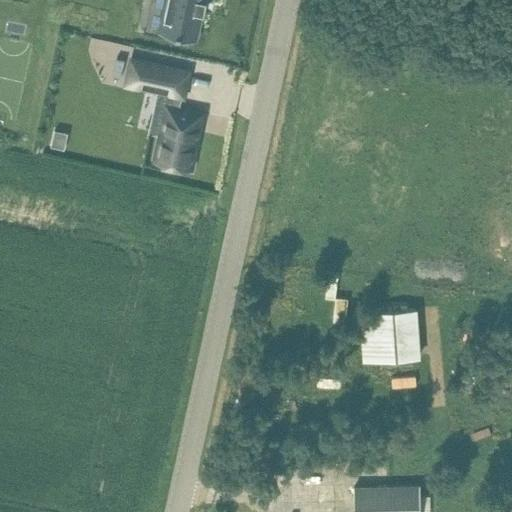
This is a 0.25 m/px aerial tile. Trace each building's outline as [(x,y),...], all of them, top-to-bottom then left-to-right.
[(145,29),(144,31),(177,38),(177,36),(176,36),(177,32),(181,33),(181,32),(196,35),(201,12),(204,12),(204,11),(202,10),(205,0),(206,1),(206,0),(167,0),(165,11),(161,10),(156,32),(145,29)] [(126,84),(183,97),(188,69),(133,57),(132,57),(131,65),(126,84)] [(190,168),(202,112),(199,112),(200,108),(190,105),(189,110),(167,105),(166,113),(156,161),(158,161),(157,165),(168,168),(169,164),(190,168)] [(379,334),(380,356),(423,353),(420,309),(377,312),(379,334)] [(420,511),(421,484),(356,484),(356,511),(420,511)]
